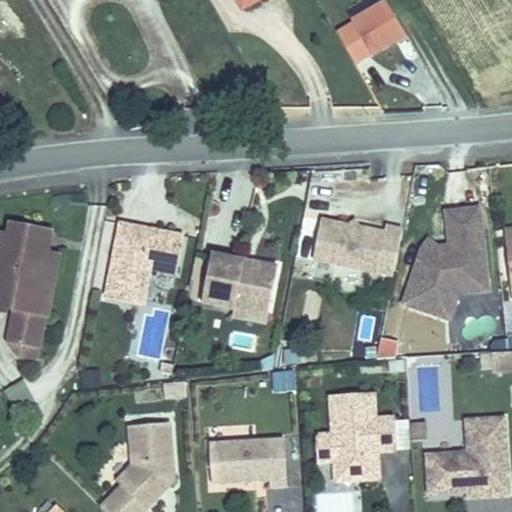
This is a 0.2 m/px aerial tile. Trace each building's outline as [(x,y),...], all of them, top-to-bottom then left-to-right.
[(249,0),(238,0),(243,9),(252,4),(249,0)] [(387,4),(337,33),(355,64),(405,35),(387,4)] [(141,119),(129,121),(130,128),(142,126),(141,119)] [(451,285),(487,281),(479,210),(447,213),(450,247),(437,248),(423,250),(404,304),(440,317),(451,285)] [(313,260),(393,276),(403,230),(386,227),(385,233),(359,228),(353,232),(348,226),(321,220),(313,260)] [(359,228),(355,221),(348,226),(353,232),(359,228)] [(184,236),(120,224),(106,298),(144,306),(151,270),(176,275),(184,236)] [(46,254),(50,234),(13,227),(11,238),(0,236),(0,310),(4,311),(6,301),(16,303),(14,313),(8,343),(17,355),(37,359),(51,284),(35,281),(41,253),(46,254)] [(51,284),(57,256),(46,254),(41,253),(35,281),(51,284)] [(278,267),(212,254),(202,304),(234,310),(235,303),(269,310),(278,267)] [(488,291),(487,281),(451,285),(440,317),(450,320),(458,294),(488,291)] [(6,301),(4,311),(14,313),(16,303),(6,301)] [(266,325),(269,310),(235,303),(234,310),(233,318),(266,325)] [(466,318),(468,336),(496,334),(495,316),(466,318)] [(511,352),(492,354),(493,371),(511,369),(511,352)] [(161,373),(172,376),(174,366),(163,364),(161,373)] [(272,394),(295,390),(292,370),(269,374),(272,394)] [(25,382),(6,393),(19,418),(39,407),(25,382)] [(374,394),(330,396),(333,435),(316,436),(318,464),(334,463),(339,462),(361,481),(380,480),(379,466),(371,460),(378,453),(397,452),(395,418),(376,419),(374,394)] [(480,491),(480,499),(509,497),(505,419),(466,421),(468,453),(427,455),(429,494),(466,492),(480,491)] [(122,487),(102,508),(106,511),(144,511),(164,492),(161,489),(166,484),(169,487),(174,481),(170,424),(130,427),(133,466),(117,482),(122,487)] [(426,424),(411,424),(412,441),(427,440),(426,424)] [(284,439),(210,443),(212,485),(232,484),(232,479),(239,478),(239,483),(270,482),(271,489),(287,488),(284,439)] [(339,462),(334,463),(336,483),(361,481),(339,462)] [(480,491),(466,492),(466,499),(480,499),(480,491)] [(511,511),(511,500),(465,501),(465,511),(511,511)]
